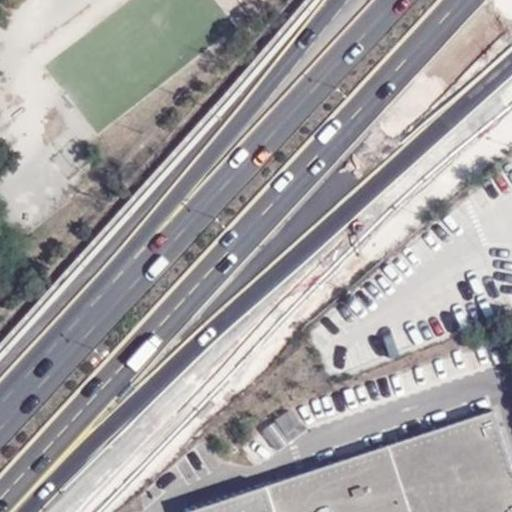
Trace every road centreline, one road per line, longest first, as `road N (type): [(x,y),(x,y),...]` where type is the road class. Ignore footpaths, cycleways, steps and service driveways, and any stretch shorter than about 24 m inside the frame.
road 1 (motorway): [(0,509),(465,0)]
road 2 (motorway): [(33,511),(511,71)]
road 3 (motorway): [(269,134),(0,423)]
road 4 (unknown): [(331,348),(488,218)]
road 5 (motorway): [(394,0),(269,134)]
road 6 (motorway): [(371,0),(269,134)]
